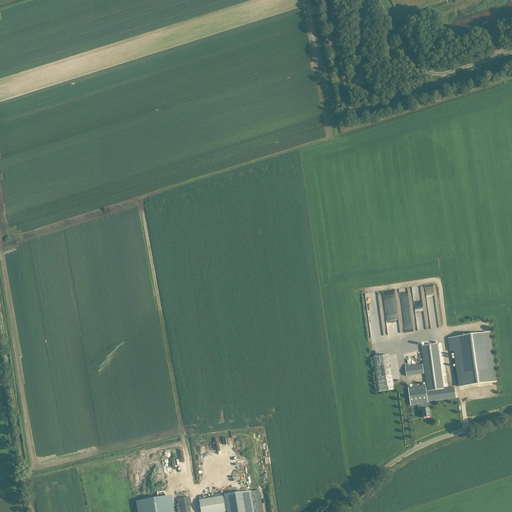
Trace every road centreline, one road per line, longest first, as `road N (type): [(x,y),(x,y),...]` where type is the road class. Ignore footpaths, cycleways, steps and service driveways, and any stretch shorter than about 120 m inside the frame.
road 1 (unclassified): [(333,511),(414,448),(511,414)]
road 2 (track): [(28,511),(0,335)]
road 3 (unclassified): [(511,52),(448,72),(423,71),(378,0)]
